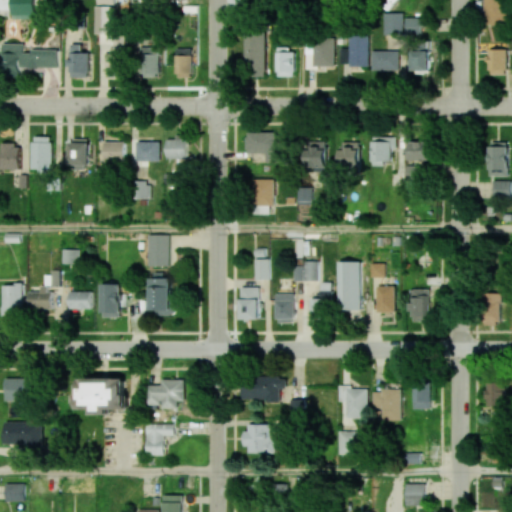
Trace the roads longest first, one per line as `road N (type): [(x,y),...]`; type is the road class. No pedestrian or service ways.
road 1 (residential): [(458,511),(459,0)]
road 2 (residential): [(0,349),(511,350)]
road 3 (residential): [(0,106),(511,106)]
road 4 (residential): [(216,511),(216,0)]
